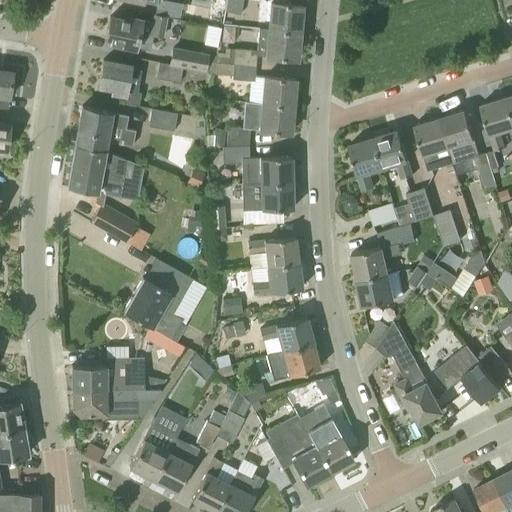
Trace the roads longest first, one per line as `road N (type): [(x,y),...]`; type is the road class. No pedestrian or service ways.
road 1 (tertiary): [(54,455),(38,347),(37,205),(57,39)]
road 2 (residential): [(393,487),(326,280),(320,122)]
road 3 (residential): [(320,122),(511,66)]
road 4 (residential): [(393,487),(511,428)]
road 5 (residential): [(54,455),(167,511)]
road 6 (residential): [(320,122),(325,0)]
